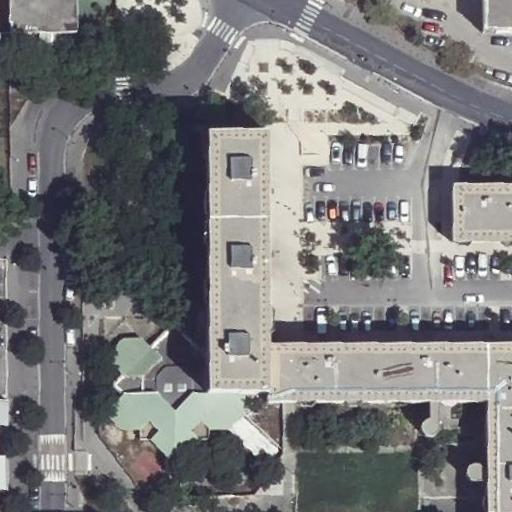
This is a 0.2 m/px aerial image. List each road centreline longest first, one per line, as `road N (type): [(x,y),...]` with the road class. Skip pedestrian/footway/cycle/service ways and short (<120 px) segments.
road 1 (residential): [(237,0),(204,58),(184,73),(161,84),(93,91),(56,121),(55,511)]
road 2 (residential): [(280,0),(455,94),(511,114)]
road 3 (unknown): [(235,3),(329,141)]
